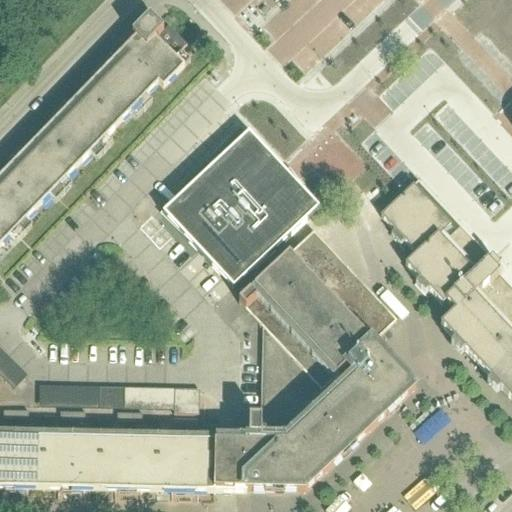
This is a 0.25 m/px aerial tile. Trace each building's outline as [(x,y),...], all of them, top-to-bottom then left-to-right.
[(163,94),(184,72),(174,62),(187,49),(168,30),(163,35),(149,22),(132,39),(135,43),(118,61),(112,56),(89,80),(94,85),(72,108),(67,103),(49,121),(54,126),(32,150),(27,144),(9,163),(14,168),(0,182),(0,252),(158,89),(163,94)] [(307,200),(249,138),(163,219),(198,256),(233,294),(234,294),(319,214),(307,200)] [(485,168),(492,175),(509,159),(501,152),(485,168)] [(511,294),(498,280),(500,279),(496,275),(500,271),(492,262),(490,264),(418,186),(381,221),(417,260),(405,271),(442,311),(446,307),(455,317),(440,331),(511,408),(511,294)] [(244,493),(244,497),(304,498),(414,395),(372,349),(397,326),(313,237),(238,308),(262,333),(260,425),(249,424),(248,443),(248,449),(245,449),(244,493)] [(186,419),(187,394),(174,394),(173,419),(186,419)] [(187,394),(186,419),(199,420),(199,395),(187,394)] [(16,425),(16,416),(3,415),(3,424),(16,425)] [(16,416),(16,425),(28,425),(28,416),(16,416)] [(72,426),(73,417),(60,417),(60,425),(72,426)] [(73,417),(72,426),(85,426),(85,417),(73,417)] [(129,427),(129,418),(117,418),(117,427),(129,427)] [(129,418),(129,427),(142,427),(142,418),(129,418)] [(216,440),(216,422),(203,422),(202,439),(216,440)] [(186,433),(186,424),(173,424),(173,433),(186,433)] [(186,424),(186,433),(198,433),(199,425),(186,424)] [(0,494),(244,500),(244,497),(244,493),(245,449),(248,449),(248,443),(0,437),(0,494)]
